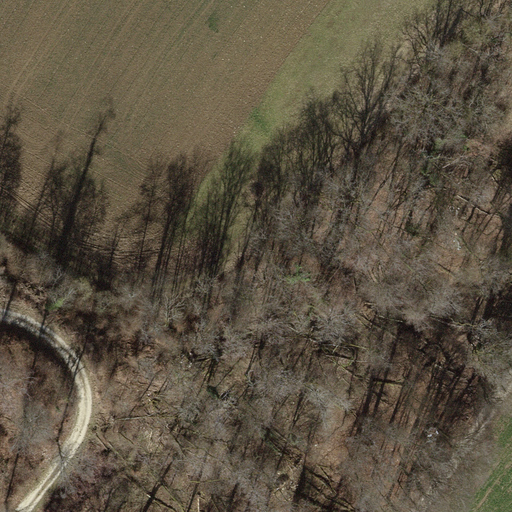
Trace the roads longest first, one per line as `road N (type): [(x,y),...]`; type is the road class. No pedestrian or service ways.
road 1 (track): [(0,211),(79,262),(116,273),(151,274),(208,255),(279,211),(460,10),(482,0)]
road 2 (track): [(25,511),(79,437),(87,408),(68,351),(45,332),(0,317)]
road 3 (track): [(511,372),(407,511)]
